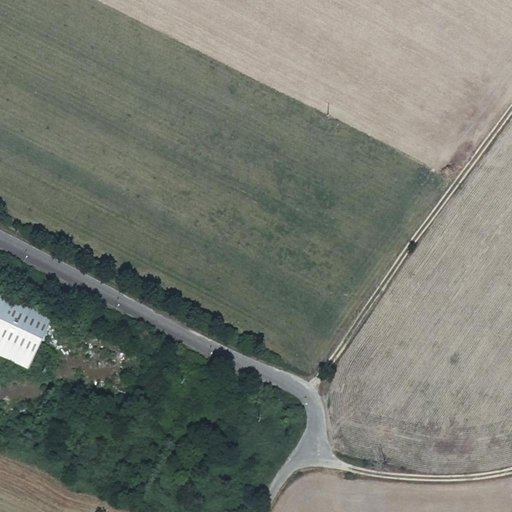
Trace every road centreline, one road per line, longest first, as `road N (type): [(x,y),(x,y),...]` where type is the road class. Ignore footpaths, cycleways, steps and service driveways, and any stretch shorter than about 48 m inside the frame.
road 1 (unclassified): [(266,511),(285,473),(311,446),(313,417),(301,393),(0,239)]
road 2 (track): [(313,417),(321,381),(373,302),(511,115)]
road 3 (track): [(311,446),(350,470),(412,480),(511,473)]
